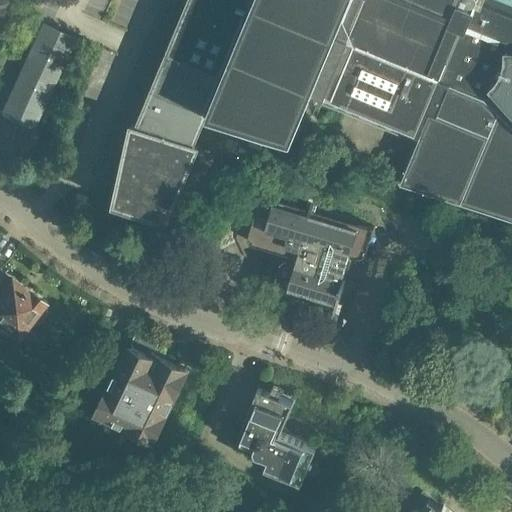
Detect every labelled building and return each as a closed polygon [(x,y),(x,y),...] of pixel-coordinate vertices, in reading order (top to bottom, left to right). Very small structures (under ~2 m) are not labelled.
[(133,122),(114,204),(168,221),(200,144),(195,143),(196,140),(200,130),(208,112),(237,121),(248,124),(293,139),(297,127),(313,90),(326,96),(407,129),(407,130),(420,135),(401,183),(439,195),(511,219),(511,0),(189,0),(137,124),(133,122)] [(44,23),(3,113),(33,127),(74,37),(44,23)] [(281,264),(273,288),(276,289),(335,306),(331,320),(334,321),(347,275),(344,274),(350,254),(357,256),(360,256),(361,256),(363,255),(365,254),(366,253),(367,252),(368,250),(375,226),(372,225),(372,226),(313,208),(317,194),(315,193),(310,207),(264,193),(265,193),(262,192),(249,234),(249,235),(249,237),(249,238),(250,239),(250,240),(251,241),(252,242),(253,243),(289,254),(290,254),(291,255),(290,258),(288,258),(287,258),(286,258),(284,259),(283,259),(282,260),(281,261),(281,263),(281,264)] [(0,323),(4,327),(4,331),(10,335),(15,335),(17,337),(30,319),(34,322),(41,321),(48,311),(47,306),(43,303),(44,302),(11,277),(10,278),(0,270),(0,323)] [(96,407),(96,409),(99,410),(98,414),(99,414),(101,411),(130,425),(128,429),(130,429),(131,426),(152,436),(151,439),(152,440),(154,436),(157,438),(157,437),(154,436),(164,414),(168,416),(168,415),(165,413),(175,392),(179,393),(175,391),(186,369),(189,371),(190,370),(186,368),(188,365),(187,364),(185,368),(154,353),(157,347),(136,337),(123,365),(118,363),(117,364),(121,366),(111,387),(107,385),(107,386),(110,388),(100,409),(96,407)] [(294,401),(259,387),(244,424),(247,425),(241,440),(255,446),(255,447),(257,452),(269,457),(266,466),(303,482),(317,446),(281,432),(294,401)] [(123,508),(124,509),(157,511),(170,501),(124,497),(123,508)] [(454,511),(444,504),(442,507),(429,497),(420,510),(419,509),(413,509),(411,511),(454,511)]
